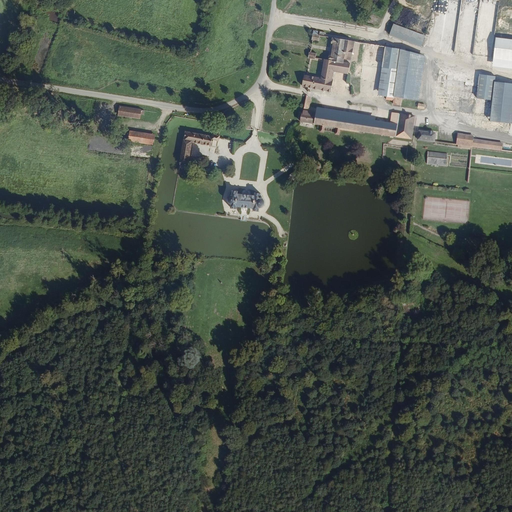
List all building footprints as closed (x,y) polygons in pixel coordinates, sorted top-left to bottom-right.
[(460,11),(455,52),(474,54),(479,0),(461,0),(460,11)] [(224,13),(225,6),(214,5),(213,11),(224,13)] [(393,34),(423,45),(427,35),(397,23),(393,34)] [(323,32),(318,31),(317,43),(326,44),(327,36),(323,36),(323,32)] [(511,36),(499,35),(496,62),(511,64),(511,36)] [(311,82),(311,86),(334,90),(335,83),(331,82),(331,78),(335,78),(336,70),(349,72),(348,76),(351,77),(353,66),(346,65),(346,61),(350,61),(351,58),(355,58),(358,40),(335,37),(334,47),(336,47),(335,56),(332,55),(331,61),(323,60),(324,54),(314,52),(312,63),(328,66),(325,80),(310,77),(310,82),(311,82)] [(396,94),(403,48),(365,42),(362,62),(361,62),(359,74),(367,74),(368,63),(391,66),(387,94),(391,94),(391,98),(398,98),(398,101),(407,102),(408,95),(396,94)] [(423,53),(403,48),(396,94),(408,95),(421,96),(423,53)] [(511,127),(511,80),(501,79),(502,74),(453,68),(450,92),(483,96),(481,113),(497,115),(497,119),(495,118),(494,125),(511,127)] [(144,113),(144,110),(123,106),(122,116),(141,119),(142,113),(144,113)] [(330,123),(416,136),(418,114),(397,112),(396,121),(306,109),(304,120),(317,122),(330,123)] [(423,137),(454,141),(454,135),(442,133),(442,130),(425,128),(423,137)] [(125,132),(116,131),(115,131),(114,137),(124,139),(125,132)] [(130,131),(129,141),(142,142),(144,143),(154,144),(155,135),(130,131)] [(189,132),(185,159),(189,159),(189,156),(191,157),(193,142),(215,144),(216,139),(221,139),(222,137),(223,132),(218,132),(214,135),(189,132)] [(465,142),(508,148),(508,142),(480,138),(480,133),(465,132),(465,142)] [(449,161),(451,148),(432,146),(430,158),(449,161)] [(311,191),(314,182),(307,181),(306,191),(311,191)] [(250,195),(243,195),(239,194),(239,191),(234,191),(233,196),(230,196),(229,201),(232,204),(232,209),(237,209),(238,206),(253,208),(253,210),(259,211),(260,206),(263,203),(261,198),(261,194),(255,193),(255,196),(250,195)]
